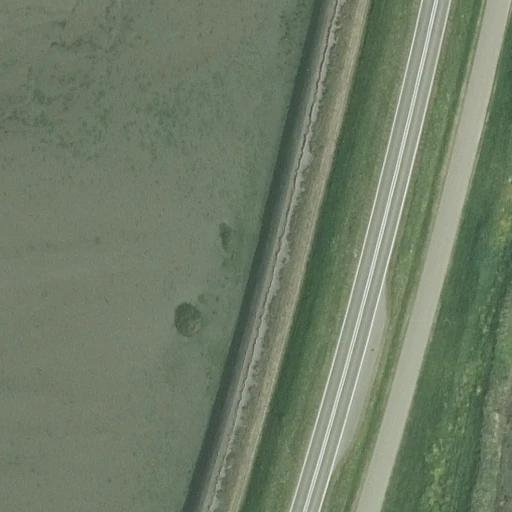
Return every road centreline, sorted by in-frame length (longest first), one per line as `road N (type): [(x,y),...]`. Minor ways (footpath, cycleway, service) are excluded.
road 1 (trunk): [(304,511),(436,0)]
road 2 (unclassified): [(371,511),(442,258),(499,0)]
